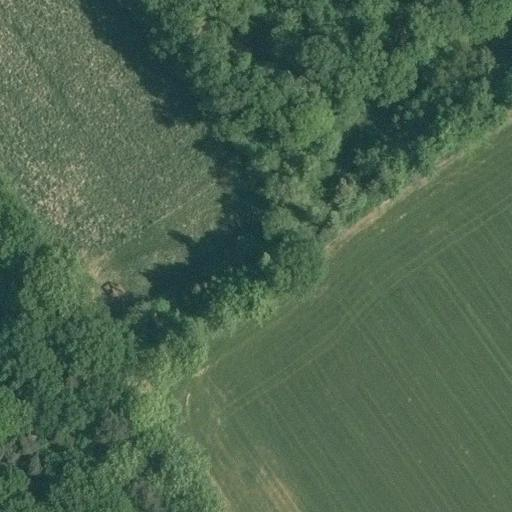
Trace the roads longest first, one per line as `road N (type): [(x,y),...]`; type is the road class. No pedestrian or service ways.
road 1 (track): [(93,384),(317,225),(350,154)]
road 2 (unclassified): [(177,511),(0,241)]
